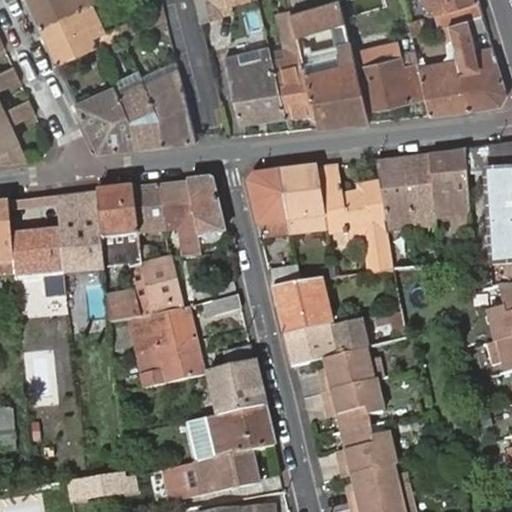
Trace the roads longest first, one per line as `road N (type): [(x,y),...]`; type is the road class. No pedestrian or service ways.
road 1 (residential): [(223,153),(311,511)]
road 2 (residential): [(511,123),(223,153)]
road 3 (residential): [(4,0),(82,168)]
road 4 (residential): [(223,153),(82,168)]
